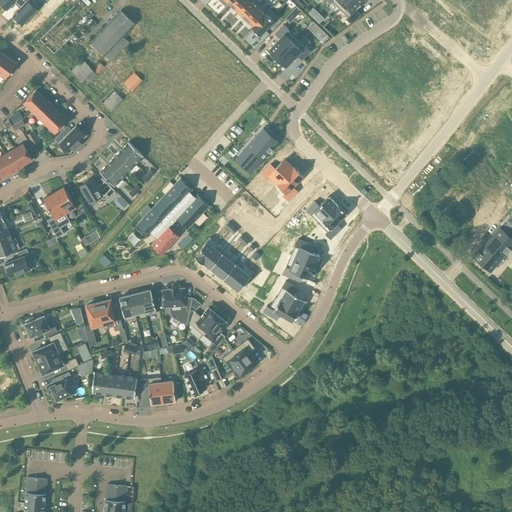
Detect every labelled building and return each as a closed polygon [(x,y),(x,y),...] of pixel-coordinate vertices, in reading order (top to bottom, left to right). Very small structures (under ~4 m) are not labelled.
[(0,0),(0,4),(2,7),(4,6),(7,9),(14,2),(14,1),(15,0),(0,0)] [(14,16),(13,17),(18,22),(19,21),(23,24),(39,8),(31,0),(30,0),(15,0),(14,1),(14,2),(21,8),(14,15),(14,16)] [(236,0),(231,6),(238,13),(250,0),(236,0)] [(253,0),(250,0),(238,13),(245,20),(259,6),(253,0)] [(327,0),(330,3),(332,1),(340,9),(348,0),(327,0)] [(348,0),(340,9),(348,17),(346,18),(352,23),(361,14),(356,9),(364,0),(348,0)] [(486,0),(485,3),(503,16),(507,10),(506,10),(509,6),(501,0),(486,0)] [(474,9),(470,15),(480,23),(484,18),(495,26),(498,21),(498,22),(503,16),(485,3),(478,12),(474,9)] [(259,6),(245,20),(252,27),(253,27),(266,13),(266,12),(259,6)] [(313,7),(308,12),(312,16),(317,11),(313,7)] [(123,36),(135,23),(121,9),(91,43),(111,61),(129,42),(123,36)] [(252,27),(260,35),(278,17),(269,9),(266,12),(266,13),(253,27),(252,27)] [(55,53),(60,48),(59,19),(40,39),(55,53)] [(280,38),(269,49),(278,58),(296,39),(288,31),(290,30),(284,24),(275,34),(280,38)] [(320,28),(315,34),(321,40),(327,34),(320,28)] [(385,40),(377,50),(382,54),(386,51),(394,58),(409,42),(404,37),(403,38),(399,34),(390,44),(385,40)] [(296,39),(278,58),(286,66),(297,55),(302,60),(303,58),(311,50),(306,45),(304,47),(296,39)] [(409,42),(394,58),(403,66),(400,70),(405,75),(414,65),(409,61),(418,51),(414,47),(414,46),(409,42)] [(17,63),(7,56),(0,66),(0,73),(5,78),(17,63)] [(71,71),(87,85),(104,66),(100,62),(94,69),(82,58),(71,71)] [(415,70),(406,80),(412,84),(415,81),(424,88),(424,89),(438,72),(429,64),(420,74),(415,70)] [(123,82),(131,91),(143,80),(134,71),(123,82)] [(424,88),(423,89),(432,97),(429,100),(435,105),(443,95),(438,91),(448,80),(438,72),(424,89),(424,88)] [(358,83),(355,87),(360,92),(363,88),(358,83)] [(113,88),(101,101),(111,110),(123,97),(113,88)] [(32,111),(45,97),(37,89),(24,103),(32,111)] [(341,95),(324,112),(333,121),(333,120),(349,103),(341,95)] [(52,104),(45,97),(32,111),(39,118),(52,104)] [(349,103),(333,120),(339,126),(355,108),(349,103)] [(60,111),(52,104),(39,118),(47,125),(60,111)] [(355,108),(339,126),(345,132),(361,115),(362,115),(355,108)] [(68,119),(60,111),(47,125),(55,133),(68,119)] [(345,132),(344,132),(344,133),(350,138),(367,121),(361,115),(345,132)] [(367,121),(350,138),(356,144),(373,127),(367,121)] [(399,123),(396,127),(401,132),(404,128),(399,123)] [(76,125),(70,132),(65,128),(56,138),(70,152),(73,148),(74,149),(80,143),(79,142),(86,135),(76,125)] [(356,144),(357,144),(362,150),(379,133),(373,127),(356,144)] [(240,154),(235,159),(236,160),(241,155),(255,167),(250,172),(251,173),(279,141),(263,128),(240,154)] [(379,133),(362,150),(368,155),(368,156),(385,138),(379,133)] [(511,133),(500,145),(511,156),(511,133)] [(368,155),(368,156),(376,164),(377,164),(377,163),(393,146),(385,138),(368,156),(368,155)] [(144,156),(129,142),(121,149),(136,164),(144,156)] [(23,143),(14,149),(23,165),(33,159),(23,143)] [(23,165),(14,149),(5,154),(15,170),(23,165)] [(136,164),(121,149),(114,156),(129,171),(136,164)] [(463,162),(486,186),(495,177),(473,153),(463,162)] [(15,170),(5,154),(0,156),(0,165),(6,175),(15,170)] [(129,171),(114,156),(107,164),(122,178),(129,171)] [(271,164),(262,174),(267,179),(268,177),(277,185),(279,184),(278,184),(293,168),(293,167),(289,163),(284,159),(275,169),(271,164)] [(122,178),(107,164),(100,171),(115,186),(122,178)] [(293,168),(278,184),(279,184),(287,192),(283,195),(288,200),(297,191),(293,186),(303,176),(294,167),(293,167),(293,168)] [(85,196),(87,195),(90,202),(93,200),(94,202),(106,195),(108,198),(116,190),(102,177),(97,183),(96,183),(93,178),(81,185),(83,189),(81,189),(80,189),(85,197),(85,196)] [(187,229),(210,204),(199,194),(196,197),(195,197),(194,198),(189,193),(190,192),(189,191),(193,188),(182,178),(137,226),(148,236),(151,233),(152,232),(158,237),(156,238),(157,239),(151,244),(155,248),(156,248),(162,254),(169,246),(169,247),(174,241),(178,237),(179,237),(180,236),(170,226),(177,219),(187,229)] [(445,189),(440,194),(455,208),(449,213),(460,224),(466,219),(474,227),(479,222),(479,223),(481,220),(485,216),(477,207),(482,202),(471,191),(465,196),(451,183),(447,187),(445,189)] [(63,187),(54,193),(55,194),(66,214),(76,208),(64,187),(63,187)] [(44,198),(43,199),(54,217),(47,220),(57,237),(64,233),(60,227),(70,221),(66,214),(55,194),(54,193),(44,198)] [(122,209),(129,203),(122,195),(115,202),(122,209)] [(315,201),(306,210),(311,215),(319,223),(320,223),(323,220),(338,204),(337,204),(329,196),(320,205),(315,201)] [(319,223),(328,232),(325,234),(331,239),(342,228),(337,223),(347,213),(338,203),(337,204),(338,204),(323,220),(320,223),(319,223)] [(0,222),(5,221),(9,220),(4,209),(0,210),(0,222)] [(0,233),(8,230),(5,221),(0,222),(0,233)] [(228,222),(225,226),(230,230),(233,227),(228,222)] [(511,238),(500,227),(474,257),(491,271),(511,246),(511,238)] [(96,229),(82,238),(86,245),(100,236),(96,229)] [(12,239),(8,230),(0,233),(0,244),(12,240),(12,239)] [(188,233),(179,244),(184,248),(193,238),(188,233)] [(135,244),(138,240),(132,235),(129,240),(135,244)] [(195,256),(204,264),(204,263),(216,248),(219,245),(210,237),(207,241),(195,256)] [(16,238),(12,239),(12,240),(0,244),(0,256),(20,249),(16,238)] [(295,245),(290,256),(315,267),(318,261),(317,260),(320,255),(307,250),(310,244),(298,239),(295,245)] [(29,254),(27,248),(18,252),(20,257),(4,264),(7,272),(9,271),(11,277),(32,269),(26,255),(29,254)] [(216,248),(204,263),(210,268),(222,253),(216,248)] [(256,252),(252,257),(256,260),(260,255),(256,252)] [(222,253),(210,268),(217,273),(229,258),(222,253)] [(106,267),(111,262),(104,254),(98,260),(106,267)] [(286,267),(283,274),(295,279),(297,273),(310,278),(312,273),(313,274),(315,267),(290,256),(286,267)] [(229,258),(217,273),(224,279),(236,264),(229,258)] [(236,264),(224,279),(230,284),(242,269),(236,264)] [(242,269),(230,284),(239,291),(251,276),(254,272),(245,265),(242,269)] [(511,270),(496,288),(505,296),(511,288),(511,270)] [(276,297),(299,310),(305,300),(294,293),(297,287),(286,281),(276,297)] [(169,289),(162,290),(164,307),(170,306),(171,310),(182,310),(180,322),(187,324),(193,297),(185,296),(184,288),(178,289),(178,287),(169,288),(169,289)] [(151,289),(140,292),(145,311),(146,315),(157,312),(151,289)] [(145,311),(140,292),(130,294),(135,314),(145,311)] [(135,314),(130,294),(119,297),(125,320),(136,318),(135,314)] [(267,305),(263,312),(277,320),(280,314),(292,321),(293,322),(300,310),(299,310),(276,297),(276,296),(270,307),(267,305)] [(110,299),(98,302),(104,324),(103,324),(105,328),(114,326),(115,331),(123,329),(118,310),(113,311),(110,299)] [(92,324),(85,326),(88,337),(95,336),(92,326),(103,324),(104,324),(98,302),(87,305),(92,324)] [(203,334),(218,315),(209,307),(201,316),(195,311),(190,323),(203,334)] [(38,334),(44,332),(43,331),(44,331),(46,336),(58,332),(52,319),(47,321),(44,315),(25,324),(30,337),(38,334)] [(218,315),(203,334),(212,342),(209,346),(214,350),(217,346),(225,336),(221,332),(228,323),(218,315)] [(82,316),(75,319),(77,324),(83,322),(82,316)] [(52,343),(33,351),(38,362),(58,353),(58,354),(68,350),(63,339),(60,332),(49,337),(52,343)] [(248,339),(233,350),(248,370),(258,362),(251,353),(256,349),(248,339)] [(248,370),(233,350),(223,357),(238,377),(248,370)] [(58,353),(38,362),(43,373),(63,364),(58,354),(58,353)] [(212,355),(207,362),(211,370),(216,381),(222,379),(217,367),(212,355)] [(65,362),(68,370),(79,365),(76,358),(65,362)] [(198,369),(184,375),(187,381),(185,381),(188,389),(190,388),(193,393),(201,390),(206,388),(207,387),(206,387),(206,385),(205,383),(210,380),(205,368),(199,370),(198,369)] [(51,379),(54,385),(50,386),(53,391),(51,392),(55,401),(55,400),(56,400),(57,401),(66,397),(65,396),(67,395),(67,396),(68,396),(67,395),(73,392),(67,380),(72,378),(69,371),(51,379)] [(103,394),(106,373),(95,372),(92,393),(103,394)] [(116,375),(106,373),(103,394),(113,395),(116,375)] [(126,376),(116,375),(113,395),(123,397),(126,376)] [(137,377),(126,376),(123,397),(135,398),(137,377)] [(140,379),(139,387),(149,386),(151,404),(163,402),(161,382),(162,382),(161,377),(140,379)] [(162,382),(161,382),(163,402),(176,401),(174,380),(162,382)] [(47,479),(27,477),(26,493),(46,495),(47,479)] [(125,502),(127,486),(107,484),(106,500),(125,502)] [(25,503),(45,505),(46,495),(26,493),(25,503)] [(106,500),(105,510),(125,511),(125,502),(106,500)] [(24,511),(44,511),(45,505),(25,503),(24,511)]
